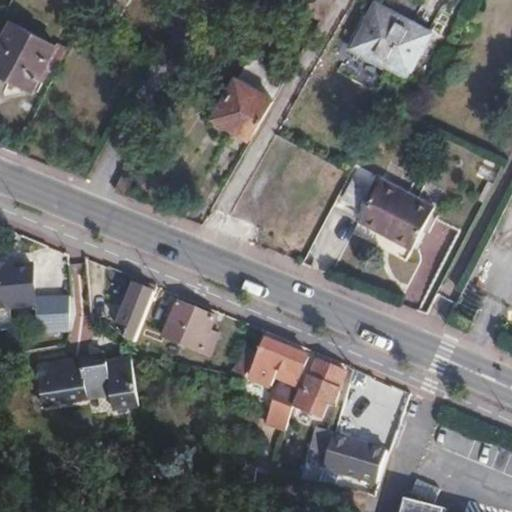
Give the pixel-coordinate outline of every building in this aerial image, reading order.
[(304,0),(302,5),(323,17),(332,0),(304,0)] [(434,31),(380,0),(356,43),(409,74),(434,31)] [(56,45),(14,21),(0,45),(0,70),(32,88),(56,45)] [(216,117),(254,138),(290,74),(252,54),(216,117)] [(438,204),(383,177),(361,220),(416,247),(438,204)] [(347,238),(338,235),(346,214),(331,208),(316,247),(340,256),(347,238)] [(69,327),(70,285),(34,287),(32,260),(3,264),(3,260),(0,259),(0,302),(36,300),(38,330),(69,327)] [(137,334),(155,293),(134,285),(116,326),(120,327),(121,327),(127,330),(137,334)] [(106,292),(91,293),(94,331),(110,329),(106,292)] [(209,333),(215,318),(178,303),(164,338),(211,358),(220,338),(209,333)] [(296,385),(307,358),(266,340),(250,379),(270,387),(275,376),(296,385)] [(246,375),(256,352),(244,347),(235,371),(246,375)] [(140,407),(132,357),(99,362),(98,357),(37,366),(44,407),(87,400),(86,397),(111,393),(114,411),(140,407)] [(332,404),(345,375),(316,362),(303,392),(332,404)] [(293,409),(299,394),(280,386),(274,401),(293,409)] [(361,477),(372,444),(335,432),(333,441),(326,465),(361,477)] [(322,482),(326,465),(333,441),(312,435),(302,477),(322,482)] [(416,479),(411,494),(438,501),(442,487),(416,479)] [(443,511),(445,506),(406,496),(402,511),(443,511)]
